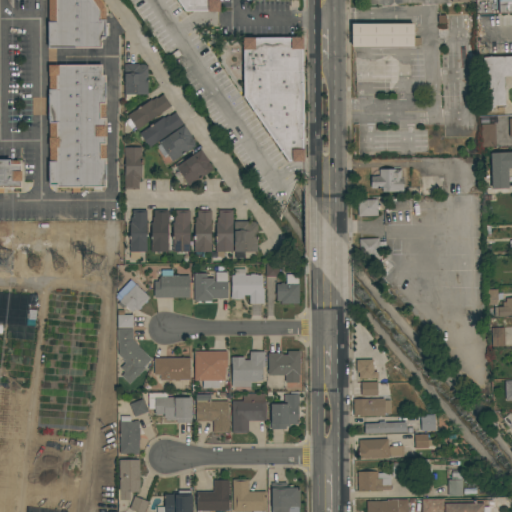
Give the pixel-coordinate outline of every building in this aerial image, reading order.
[(98,0),(104,8),(104,37),(100,37),(100,48),(46,47),(47,21),(47,0),(98,0)] [(175,0),(216,0),(217,11),(183,11),(175,0)] [(511,0),(511,13),(475,14),(474,0),(511,0)] [(412,23),(412,38),(420,38),(420,45),(412,45),(412,47),(350,47),(350,24),(412,23)] [(241,37),(301,37),(302,161),(286,161),(242,97),(241,37)] [(511,55),(511,76),(503,77),(504,105),(493,105),(493,108),(491,108),(491,110),(485,111),(485,105),(484,105),(482,57),(511,55)] [(47,161),(48,161),(48,147),(47,147),(47,137),(48,137),(48,123),(47,123),(47,118),(47,89),(47,75),(47,65),(100,64),(100,75),(105,75),(105,187),(78,187),(78,192),(70,192),(70,187),(54,187),(54,185),(47,185),(47,161)] [(147,94),(139,94),(139,100),(124,100),(124,94),(123,94),(123,64),(138,64),(144,64),(145,66),(147,66),(147,94)] [(150,99),(151,100),(156,97),(156,98),(162,94),(170,106),(143,124),(143,125),(136,130),(134,127),(130,130),(124,121),(128,118),(126,115),(150,99)] [(138,133),(163,117),(163,118),(168,115),(169,116),(174,112),(183,124),(148,148),(138,133)] [(494,124),(495,146),(480,147),(480,124),(494,124)] [(184,125),(191,137),(195,143),(193,144),(194,146),(171,161),(158,142),(184,125)] [(141,147),(141,177),(139,177),(139,182),(138,182),(138,189),(124,189),(123,147),(141,147)] [(213,169),(188,186),(175,167),(200,149),(213,169)] [(511,151),(511,167),(507,168),(507,188),(491,189),(489,153),(511,151)] [(0,160),(17,160),(17,164),(20,164),(20,188),(2,188),(2,193),(0,193),(0,160)] [(400,169),(400,177),(402,177),(402,178),(404,178),(404,182),(402,182),(402,192),(383,192),(383,188),(370,188),(370,176),(378,176),(378,169),(400,169)] [(428,194),(420,194),(420,181),(428,181),(428,194)] [(376,199),(377,216),(357,216),(357,200),(376,199)] [(146,210),(146,224),(145,224),(145,243),(146,243),(146,247),(148,247),(148,251),(146,251),(146,252),(128,252),(129,222),(130,222),(130,217),(131,217),(132,210),(146,210)] [(167,243),(168,243),(167,252),(150,252),(150,223),(152,223),(152,217),(153,217),(153,210),(167,210),(167,243)] [(189,252),(172,252),(172,223),(173,223),(173,217),(175,217),(175,210),(189,210),(189,252)] [(210,252),(193,252),(193,222),(195,222),(195,217),(196,217),(196,210),(210,210),(210,252)] [(232,252),(223,252),(223,257),(215,257),(215,223),(216,223),(216,217),(218,217),(218,210),(232,210),(232,252)] [(256,252),(244,252),(244,258),(234,258),(234,252),(233,252),(233,221),(248,221),(248,222),(253,222),(255,224),(256,224),(256,252)] [(378,239),(378,256),(359,257),(358,239),(378,239)] [(265,264),(277,264),(277,277),(265,277),(265,264)] [(233,275),(233,269),(244,269),(244,275),(261,275),(261,288),(263,288),(263,304),(248,304),(248,295),(242,295),(242,299),(230,299),(230,275),(233,275)] [(188,297),(153,298),(153,282),(157,281),(157,279),(159,279),(159,276),(160,276),(160,270),(172,270),(172,276),(188,276),(188,297)] [(206,273),(206,278),(213,278),(213,281),(215,281),(215,272),(226,272),(226,298),(211,299),(211,302),(193,302),(193,273),(206,273)] [(275,284),(279,284),(279,283),(283,283),(283,284),(285,284),(285,275),(297,274),(297,284),(298,284),(298,304),(287,304),(287,305),(279,305),(279,301),(275,301),(275,284)] [(134,309),(131,313),(124,306),(122,309),(117,304),(119,301),(134,284),(149,298),(136,311),(134,309)] [(496,289),(496,300),(496,305),(486,305),(486,290),(496,289)] [(511,316),(494,317),(493,307),(502,307),(502,302),(505,302),(505,298),(511,298),(511,316)] [(132,315),(132,328),(116,328),(117,315),(132,315)] [(503,346),(491,347),(490,328),(503,328),(503,346)] [(118,342),(116,342),(116,329),(132,329),(132,340),(150,359),(143,367),(144,369),(128,384),(120,376),(124,372),(119,368),(124,363),(122,361),(122,360),(118,355),(118,342)] [(281,353),(281,355),(287,355),(287,351),(299,351),(299,376),(297,376),(298,383),(284,383),(284,375),(267,375),(267,353),(281,353)] [(193,352),(226,352),(226,368),(224,368),(224,381),(220,381),(220,382),(217,382),(217,387),(202,387),(202,381),(193,381),(193,352)] [(243,357),(243,360),(249,360),(249,352),(264,352),(264,367),(261,367),(261,381),(258,381),(255,381),(255,382),(250,382),(250,387),(231,387),(231,361),(230,361),(230,357),(243,357)] [(189,358),(189,380),(179,380),(179,381),(173,381),(173,380),(159,380),(159,375),(153,375),(153,358),(189,358)] [(372,360),(372,372),(377,372),(377,378),(358,378),(358,373),(355,373),(355,360),(372,360)] [(376,382),(376,396),(360,396),(360,382),(376,382)] [(289,395),(289,392),(298,392),(298,404),(297,404),(297,424),(289,424),(289,426),(285,426),(285,429),(270,429),(270,404),(283,404),(283,395),(289,395)] [(148,393),(166,393),(166,397),(190,398),(190,423),(176,423),(176,420),(165,420),(165,418),(163,418),(163,415),(154,415),(154,409),(148,409),(148,393)] [(111,395),(108,424),(103,424),(106,394),(111,395)] [(241,401),(241,394),(263,394),(263,401),(265,401),(265,421),(247,421),(247,433),(231,433),(231,401),(241,401)] [(195,401),(196,401),(196,395),(208,395),(208,401),(227,401),(227,418),(228,418),(228,433),(212,433),(212,421),(195,421),(195,401)] [(147,412),(133,417),(128,404),(142,399),(147,412)] [(383,399),(383,400),(390,400),(390,413),(383,413),(383,416),(353,416),(352,399),(383,399)] [(433,415),(434,431),(420,431),(419,415),(433,415)] [(119,421),(120,421),(120,416),(130,416),(130,422),(133,422),(133,421),(138,421),(138,428),(139,428),(139,440),(138,440),(138,455),(133,455),(133,454),(119,454),(119,421)] [(405,422),(405,432),(364,434),(363,424),(405,422)] [(426,434),(426,440),(430,440),(431,446),(427,446),(427,448),(414,448),(413,435),(426,434)] [(387,439),(387,446),(402,446),(403,456),(389,456),(389,458),(357,459),(357,448),(358,448),(358,440),(387,439)] [(139,460),(139,486),(138,486),(138,492),(129,492),(129,500),(117,500),(117,489),(119,489),(118,460),(139,460)] [(404,463),(404,477),(391,477),(391,463),(404,463)] [(431,492),(416,492),(415,468),(429,467),(431,492)] [(450,480),(450,473),(451,473),(451,470),(459,470),(460,479),(461,479),(461,496),(447,497),(447,480),(450,480)] [(377,471),(377,473),(384,473),(384,479),(381,479),(381,483),(390,483),(390,490),(381,490),(381,491),(357,492),(356,472),(377,471)] [(247,479),(247,491),(265,491),(265,511),(264,511),(251,511),(232,511),(231,480),(247,479)] [(212,492),(212,480),(228,480),(228,494),(227,494),(227,511),(209,511),(195,511),(195,492),(212,492)] [(299,509),(298,509),(298,511),(270,511),(270,495),(266,495),(266,489),(270,489),(270,482),(285,482),(285,485),(292,485),(292,488),(298,488),(299,509)] [(156,511),(156,507),(163,507),(163,494),(171,495),(171,492),(177,492),(177,490),(189,490),(189,495),(191,495),(191,511),(156,511)] [(147,502),(143,511),(135,511),(128,509),(133,496),(147,502)] [(386,501),(386,500),(393,500),(393,498),(401,498),(401,500),(407,500),(407,511),(366,511),(366,501),(386,501)] [(486,507),(487,507),(487,511),(420,511),(420,501),(486,500),(486,507)]
